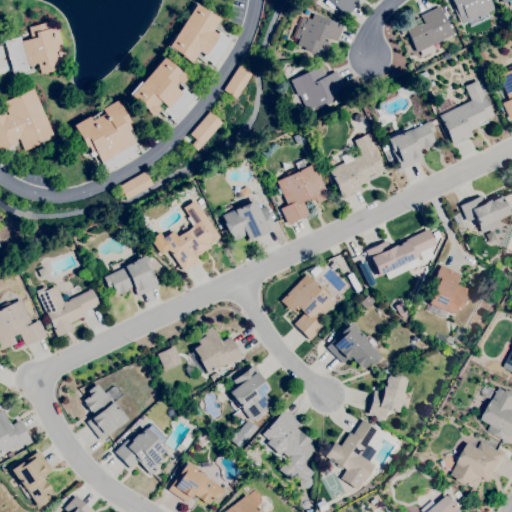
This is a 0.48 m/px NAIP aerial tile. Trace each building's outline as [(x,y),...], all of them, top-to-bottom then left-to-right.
[(346,17),(325,0),(355,0),(358,2),(346,17)] [(462,24),(450,0),(489,0),(494,10),(487,14),(486,12),(484,14),(485,16),(474,21),(473,19),(462,24)] [(214,67),(209,64),(210,62),(202,57),(204,54),(198,50),(190,62),(180,56),(181,54),(175,50),(174,51),(165,45),(174,31),(176,32),(186,16),(185,15),(193,2),(219,19),(211,31),(216,34),(218,32),(227,38),(228,36),(232,39),(214,67)] [(422,48),(412,28),(423,23),(419,15),(439,6),(452,34),(422,48)] [(323,54),(296,43),(300,34),(298,33),(300,28),(296,27),(301,16),(305,18),(306,16),(310,18),(313,12),(342,25),(336,39),(322,34),(320,39),(328,42),(323,54)] [(40,74),(36,62),(26,65),(27,69),(12,73),(3,41),(18,36),(20,41),(30,38),(26,27),(47,21),(49,27),(55,25),(65,59),(56,62),(58,69),(40,74)] [(173,121),(169,118),(170,116),(163,110),(166,107),(159,101),(155,105),(158,108),(151,116),(146,111),(146,110),(129,95),(163,56),(187,77),(180,85),(176,82),(172,86),(179,91),(182,88),(189,94),(190,93),(195,97),(173,121)] [(236,98),(223,89),(239,64),(252,72),(236,98)] [(511,117),(508,119),(500,103),(508,99),(496,76),(508,70),(507,67),(511,64),(511,117)] [(307,113),(298,95),(296,95),(289,79),(320,65),(325,75),(336,70),(344,87),(339,90),(341,93),(329,99),(331,103),(320,108),(319,104),(311,108),(313,111),(307,113)] [(452,145),(438,115),(470,100),(463,85),(476,79),(493,116),(486,120),(487,122),(469,131),(472,136),(452,145)] [(22,151),(18,141),(0,149),(0,112),(3,111),(5,115),(7,114),(1,101),(31,88),(53,137),(22,151)] [(105,170),(93,149),(90,151),(86,145),(85,146),(72,125),(87,116),(88,118),(100,110),(100,109),(115,99),(128,120),(125,122),(130,129),(126,131),(134,143),(133,144),(137,150),(105,170)] [(198,150),(191,144),(196,139),(189,133),(209,111),(222,122),(198,150)] [(399,170),(385,138),(395,133),(395,134),(408,128),(408,129),(429,120),(430,121),(435,118),(437,124),(432,126),(435,132),(431,134),(434,141),(431,143),(431,145),(422,149),(422,147),(417,150),(421,159),(399,170)] [(341,199),(327,169),(360,153),(353,140),(366,134),(383,170),(375,173),(376,176),(359,184),(361,190),(341,199)] [(287,224),(279,208),(287,204),(281,193),(278,194),(276,189),(279,188),(275,180),(286,175),(285,172),(293,169),(294,171),(297,170),(293,163),(301,159),(305,166),(312,163),(329,195),(315,202),(313,196),(309,198),(307,195),(300,198),(308,213),(287,224)] [(127,199),(119,186),(145,170),(153,184),(127,199)] [(480,233),(474,218),(466,222),(458,205),(479,195),(483,202),(489,199),(489,200),(501,195),(510,214),(496,220),(498,225),(480,233)] [(181,271),(167,250),(160,255),(149,239),(159,232),(162,237),(172,230),(176,236),(190,226),(189,225),(192,223),(181,207),(193,199),(218,236),(209,243),(209,242),(206,244),(208,246),(203,250),(196,255),(200,260),(191,266),(190,264),(181,271)] [(248,242),(245,235),(232,241),(228,232),(227,232),(222,223),(223,222),(220,215),(254,199),(259,208),(264,206),(275,228),(248,242)] [(454,222),(451,216),(457,213),(460,220),(454,222)] [(470,227),(468,221),(474,219),(476,224),(470,227)] [(387,279),(384,272),(376,276),(364,250),(385,240),(389,247),(428,228),(435,244),(418,252),(419,255),(416,257),(419,264),(387,279)] [(423,262),(418,253),(429,248),(433,257),(423,262)] [(137,296),(132,286),(127,289),(127,290),(118,294),(118,293),(115,295),(111,286),(107,288),(101,277),(123,266),(123,265),(143,255),(158,286),(137,296)] [(454,314),(442,308),(442,310),(426,303),(430,295),(429,294),(434,283),(431,281),(439,265),(460,275),(456,284),(460,286),(460,285),(472,290),(467,300),(462,298),(454,314)] [(309,341),(292,324),(303,312),(298,307),(296,309),(292,306),(288,310),(278,300),(305,273),(319,287),(320,285),(328,292),(326,294),(334,302),(315,320),(322,327),(309,341)] [(56,337),(51,326),(52,325),(51,323),(49,324),(46,318),(47,318),(34,290),(45,285),(46,289),(55,285),(62,301),(91,288),(98,304),(82,312),(83,316),(69,322),(72,329),(56,337)] [(0,349),(0,304),(8,301),(9,304),(20,299),(31,323),(38,319),(45,335),(23,346),(18,333),(12,336),(14,342),(0,349)] [(362,369),(360,367),(359,367),(353,361),(353,360),(349,356),(342,363),(324,346),(348,322),(365,339),(364,340),(381,357),(372,365),(369,362),(362,369)] [(205,374),(197,358),(191,346),(196,343),(195,341),(201,337),(199,333),(211,326),(220,341),(228,336),(242,357),(226,366),(225,364),(214,370),(213,369),(205,374)] [(155,352),(161,370),(179,364),(173,346),(155,352)] [(253,425),(239,406),(237,407),(232,401),(234,400),(227,392),(235,385),(231,381),(252,364),(268,389),(263,393),(269,400),(264,405),(268,409),(258,417),(256,416),(254,417),(258,421),(253,425)] [(384,418),(366,414),(372,389),(378,391),(379,387),(381,388),(382,386),(383,386),(384,383),(382,382),(384,373),(405,378),(397,411),(386,409),(384,418)] [(99,440),(85,422),(93,415),(82,400),(89,394),(87,391),(96,383),(110,401),(111,401),(119,411),(120,410),(126,419),(116,427),(99,440)] [(511,437),(509,443),(486,430),(489,425),(481,421),(493,399),(492,399),(498,387),(506,391),(507,390),(511,392),(511,437)] [(0,451),(0,409),(9,425),(18,420),(29,440),(13,449),(12,447),(2,452),(1,451),(0,451)] [(289,478),(278,468),(288,458),(260,434),(282,409),(298,423),(295,427),(310,441),(308,442),(315,448),(289,478)] [(362,482),(323,456),(333,441),(339,445),(348,432),(351,434),(361,419),(376,429),(366,444),(375,450),(368,461),(374,465),(362,482)] [(149,475),(137,461),(129,469),(113,451),(126,439),(128,441),(137,433),(137,434),(145,427),(156,439),(156,440),(164,449),(159,454),(162,457),(155,464),(158,466),(149,475)] [(185,448),(179,444),(185,435),(191,439),(185,448)] [(201,445),(198,439),(205,435),(208,441),(201,445)] [(475,489),(471,487),(472,486),(466,482),(465,484),(456,478),(457,477),(451,473),(457,462),(459,463),(461,460),(459,459),(462,452),(464,453),(470,443),(477,447),(480,442),(503,454),(487,482),(481,479),(475,489)] [(37,507),(10,469),(37,450),(51,469),(44,474),(43,473),(40,474),(52,491),(44,497),(47,500),(37,507)] [(207,504),(192,494),(186,503),(166,489),(179,471),(179,472),(187,461),(203,472),(202,474),(223,489),(216,498),(212,496),(207,504)] [(329,471),(324,466),(328,461),(334,465),(329,471)] [(220,511),(245,494),(257,509),(259,507),(262,511),(220,511)] [(64,511),(65,511),(62,508),(73,495),(91,511),(90,511),(64,511)] [(428,511),(447,495),(462,511),(460,511),(428,511)]
